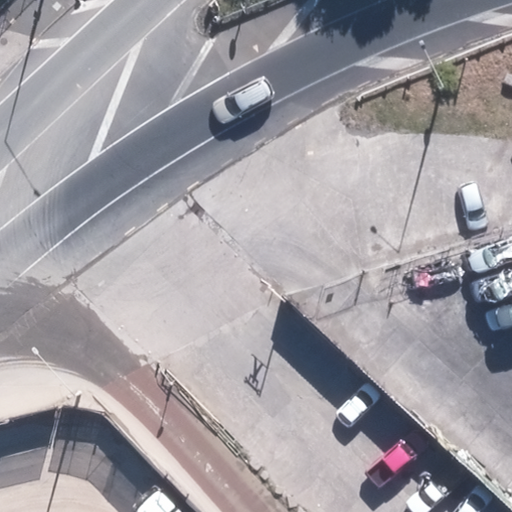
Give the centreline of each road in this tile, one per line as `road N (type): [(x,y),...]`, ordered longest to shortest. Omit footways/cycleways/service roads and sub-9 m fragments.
road 1 (motorway): [(453,0),(207,104),(0,236)]
road 2 (unknown): [(12,228),(283,511)]
road 3 (motorway): [(0,139),(142,0)]
